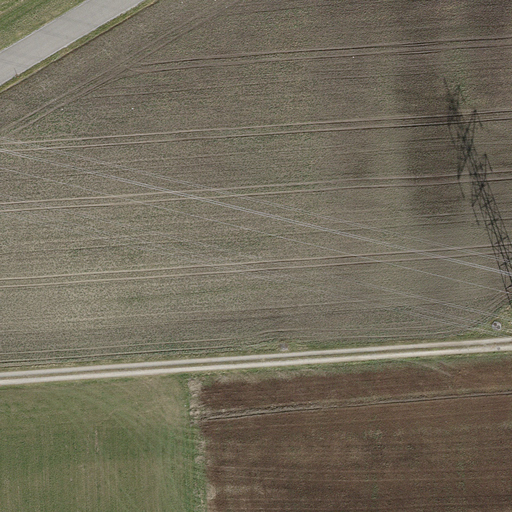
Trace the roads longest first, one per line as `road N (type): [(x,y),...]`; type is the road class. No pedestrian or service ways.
road 1 (track): [(0,379),(511,344)]
road 2 (tertiary): [(0,68),(115,0)]
